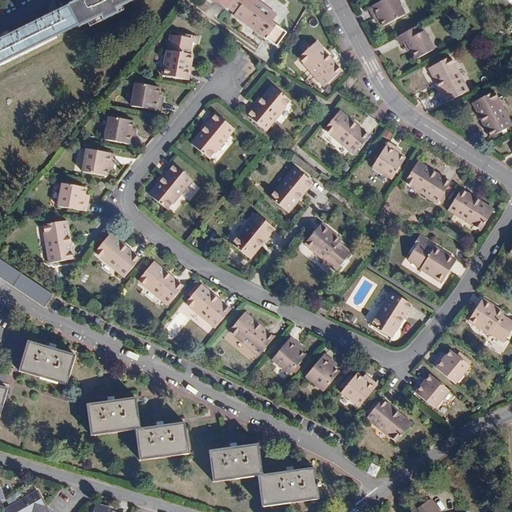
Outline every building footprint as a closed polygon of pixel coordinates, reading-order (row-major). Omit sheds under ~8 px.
[(0,63),(79,26),(79,27),(102,15),(104,19),(119,12),(117,8),(133,0),(74,0),(68,3),(69,6),(57,12),(49,16),(15,32),(6,36),(0,39),(0,63)] [(264,38),(265,35),(271,27),(270,26),(272,23),(277,16),(254,0),(210,0),(214,2),(215,0),(227,8),(228,6),(236,12),(233,16),(264,38)] [(379,17),(380,21),(383,26),(404,15),(396,0),(384,0),(369,8),(374,19),(379,17)] [(265,35),(268,37),(275,26),(272,23),(270,26),(271,27),(265,35)] [(421,24),(396,37),(400,45),(403,43),(407,41),(411,50),(416,59),(434,49),(421,24)] [(3,31),(6,36),(15,32),(13,26),(3,31)] [(275,26),(268,37),(266,39),(276,47),(285,33),(275,26)] [(170,51),(167,51),(166,51),(162,76),(189,81),(193,55),(190,55),(192,43),(197,44),(198,37),(192,35),(191,38),(173,35),(170,51)] [(407,41),(403,43),(408,52),(411,50),(407,41)] [(342,71),(317,42),(298,58),(324,87),(342,71)] [(468,91),(451,57),(429,68),(447,102),(468,91)] [(158,98),(159,94),(160,88),(135,83),(131,106),(160,111),(162,99),(158,98)] [(291,101),(272,86),(247,116),(266,131),(291,101)] [(511,126),(511,125),(494,92),(473,103),(490,137),(511,126)] [(369,136),(340,112),(324,130),(354,154),(369,136)] [(234,130),(216,114),(191,144),(210,160),(234,130)] [(132,132),(133,128),(134,122),(109,117),(105,140),(133,145),(136,132),(132,132)] [(396,153),(399,149),(388,143),(373,167),(392,179),(405,159),(400,155),(396,153)] [(107,177),(108,169),(109,166),(113,167),(115,154),(87,149),(83,172),(107,177)] [(442,196),(446,190),(451,183),(418,162),(405,183),(441,206),(446,198),(442,196)] [(167,210),(192,181),(174,165),(149,195),(167,210)] [(313,183),(294,167),(270,197),(289,213),(313,183)] [(85,199),(86,195),(87,188),(62,184),(58,207),(86,212),(88,200),(85,199)] [(494,211),(461,190),(448,210),(481,231),(494,211)] [(251,259),(275,229),(256,214),(232,244),(251,259)] [(73,259),(68,221),(43,225),(49,263),(73,259)] [(324,261),(325,260),(326,258),(339,268),(350,254),(353,257),(357,251),(351,247),(348,250),(339,243),(341,240),(322,224),(305,245),(324,261)] [(140,259),(110,234),(95,253),(125,278),(140,259)] [(423,266),(421,269),(420,270),(442,283),(456,261),(435,247),(433,250),(423,244),(426,240),(420,236),(416,242),(418,243),(409,258),(423,266)] [(0,277),(44,308),(53,295),(0,258),(0,277)] [(326,258),(325,260),(337,270),(339,268),(326,258)] [(407,260),(421,269),(423,266),(409,258),(407,260)] [(184,287),(154,262),(138,281),(168,306),(184,287)] [(231,309),(201,285),(185,304),(215,328),(231,309)] [(412,306),(391,292),(370,325),(391,338),(412,306)] [(490,335),(492,332),(505,341),(511,329),(511,321),(502,316),(504,313),(483,299),(468,322),(490,335)] [(330,308),(322,304),(318,312),(326,316),(330,308)] [(275,338),(245,313),(229,332),(259,356),(275,338)] [(492,332),(490,335),(503,343),(505,341),(492,332)] [(306,355),(301,352),(298,349),(301,346),(291,338),(273,360),(290,374),(306,355)] [(76,356),(28,341),(19,371),(67,386),(76,356)] [(441,357),(433,367),(455,385),(470,367),(451,351),(447,356),(444,359),(441,357)] [(340,372),(335,368),(331,365),(334,362),(325,354),(306,376),(324,391),(340,372)] [(366,381),(363,378),(357,373),(341,393),(359,408),(378,385),(369,378),(366,381)] [(424,384),(420,381),(412,391),(434,409),(449,391),(430,376),(426,381),(424,384)] [(0,418),(9,389),(0,386),(0,418)] [(189,454),(185,423),(141,430),(137,398),(87,405),(91,437),(135,430),(139,461),(189,454)] [(375,409),(372,407),(366,413),(369,416),(366,419),(396,443),(412,424),(383,399),(379,404),(375,409)] [(262,508),(319,500),(315,468),(263,476),(259,445),(209,451),(213,483),(257,477),(262,508)] [(372,464),(368,473),(375,477),(380,468),(372,464)] [(48,511),(38,493),(5,511),(48,511)] [(438,511),(430,500),(417,509),(419,511),(438,511)]
